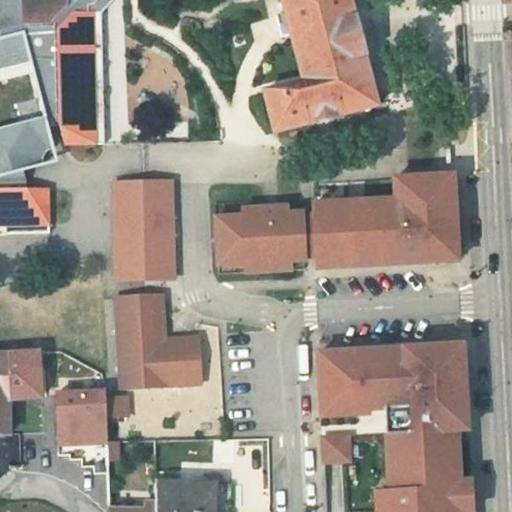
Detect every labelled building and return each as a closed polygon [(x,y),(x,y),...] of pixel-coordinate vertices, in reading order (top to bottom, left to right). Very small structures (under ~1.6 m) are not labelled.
[(9,0),(10,12),(13,23),(22,60),(34,114),(46,112),(49,127),(91,129),(95,16),(66,15),(66,8),(74,7),(80,0),(9,0)] [(80,0),(74,7),(66,8),(66,15),(95,16),(95,0),(80,0)] [(337,7),(335,0),(275,0),(277,6),(267,8),(272,29),(282,26),(293,74),(258,82),(267,126),(360,101),(351,65),(337,7)] [(0,13),(0,26),(13,23),(10,12),(0,13)] [(13,23),(0,26),(0,217),(35,217),(34,181),(14,180),(9,160),(32,155),(31,152),(31,148),(33,144),(36,142),(40,140),(32,107),(0,114),(0,65),(22,60),(13,23)] [(449,127),(440,128),(441,148),(450,148),(449,127)] [(448,168),(430,169),(448,186),(448,177),(448,168)] [(390,192),(305,197),(309,263),(376,260),(375,251),(390,250),(391,259),(435,257),(450,240),(450,234),(448,201),(448,186),(430,169),(389,171),(390,192)] [(157,178),(131,179),(132,220),(158,219),(157,178)] [(131,179),(106,180),(107,221),(132,220),(131,179)] [(232,203),(232,210),(258,209),(258,218),(271,218),(270,208),(278,207),(278,200),(232,203)] [(296,255),(293,206),(278,207),(270,208),(271,218),(258,218),(258,209),(232,210),(205,212),(209,259),(223,258),(238,257),(282,255),(296,255)] [(35,217),(0,217),(0,228),(35,228),(35,217)] [(451,257),(450,240),(435,257),(451,257)] [(390,250),(375,251),(376,260),(383,259),(391,259),(390,250)] [(282,255),(238,257),(238,267),(261,266),(282,265),(282,255)] [(153,292),(106,294),(109,384),(190,381),(188,336),(153,337),(153,292)] [(335,346),(309,348),(312,412),(361,411),(361,406),(384,406),(386,431),(378,431),(381,489),(382,508),(381,511),(452,511),(452,510),(463,510),(462,496),(461,477),(451,478),(448,427),(458,426),(457,389),(455,359),(436,341),(415,342),(361,345),(335,346)] [(0,347),(0,388),(10,388),(36,388),(36,356),(28,357),(28,347),(0,347)] [(49,388),(50,434),(91,433),(90,373),(42,374),(42,388),(49,388)] [(332,431),(314,432),(315,458),(333,457),(332,431)] [(200,511),(202,476),(149,473),(144,474),(144,494),(131,493),(130,501),(94,501),(94,503),(94,511),(200,511)] [(382,508),(381,489),(367,489),(368,508),(382,508)]
